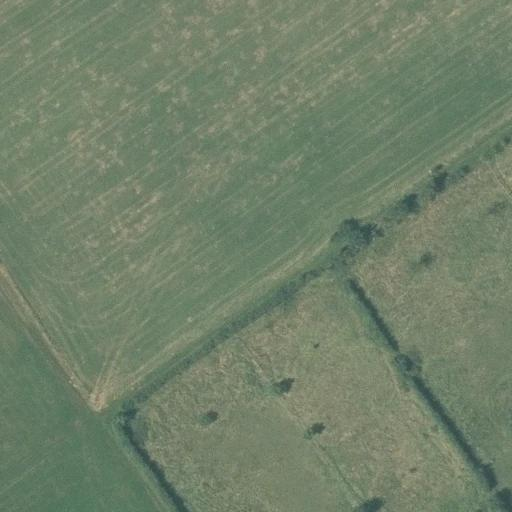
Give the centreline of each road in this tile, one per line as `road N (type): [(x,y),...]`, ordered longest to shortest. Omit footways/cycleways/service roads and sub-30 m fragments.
road 1 (track): [(511,126),(0,487)]
road 2 (track): [(162,511),(0,280)]
